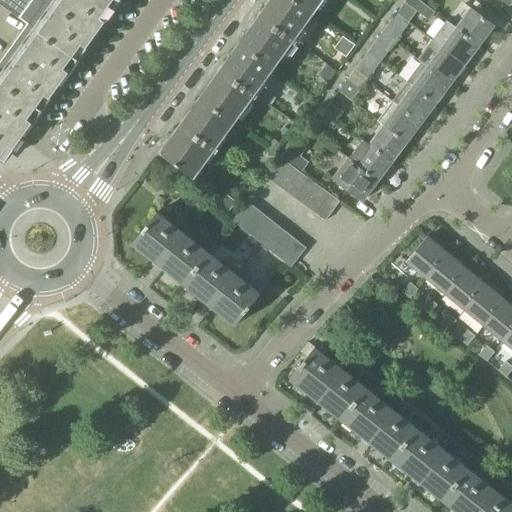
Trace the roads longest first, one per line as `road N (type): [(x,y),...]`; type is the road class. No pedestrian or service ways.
road 1 (residential): [(237,394),(427,187)]
road 2 (tertiary): [(68,207),(225,0)]
road 3 (residential): [(237,394),(73,264)]
road 4 (residential): [(383,511),(237,394)]
road 5 (residential): [(427,187),(511,69)]
